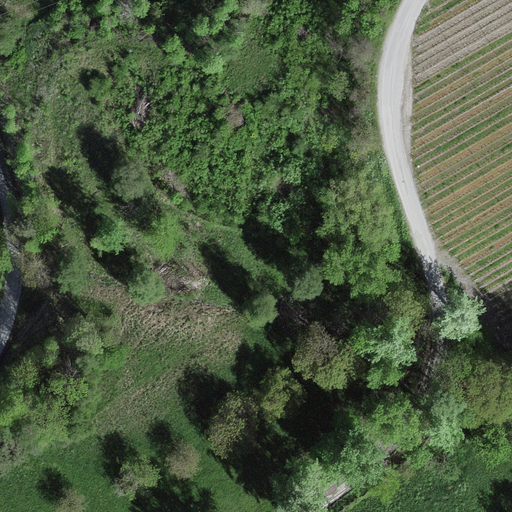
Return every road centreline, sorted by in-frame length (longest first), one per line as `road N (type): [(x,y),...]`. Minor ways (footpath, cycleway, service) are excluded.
road 1 (track): [(414,0),(390,34),(386,152),(430,275),(432,394),(362,474),(301,511)]
road 2 (track): [(0,345),(11,236),(0,191)]
